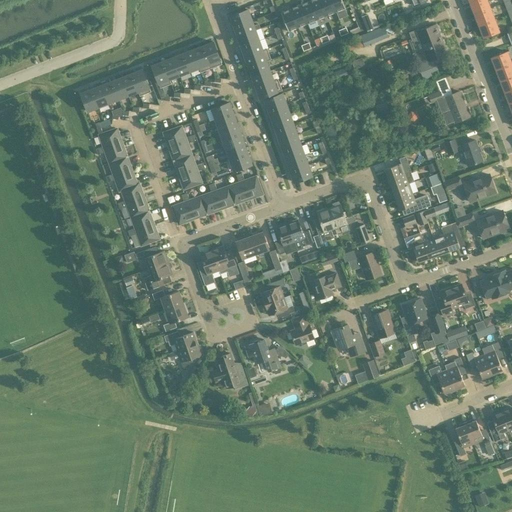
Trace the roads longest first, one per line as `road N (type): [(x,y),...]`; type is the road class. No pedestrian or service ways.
road 1 (residential): [(179,243),(135,123),(239,86)]
road 2 (residential): [(284,205),(361,181),(404,284)]
road 3 (residential): [(511,150),(453,0)]
road 4 (residential): [(284,205),(239,86)]
